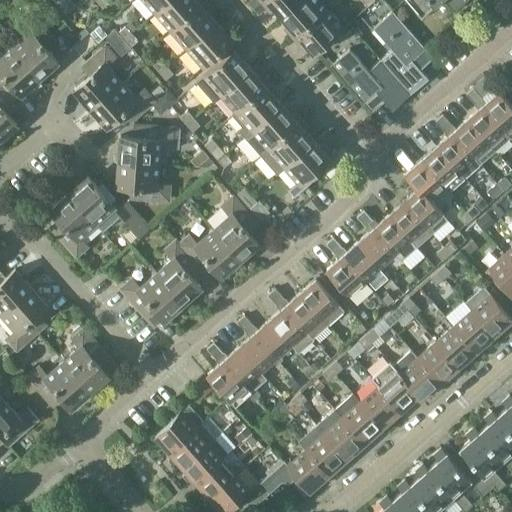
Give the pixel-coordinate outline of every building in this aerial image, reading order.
[(144,0),(155,12),(167,0),(144,0)] [(167,0),(155,12),(170,30),(204,0),(167,0)] [(204,0),(170,30),(186,48),(216,21),(207,11),(211,8),(204,0)] [(272,6),(281,16),(299,0),(262,0),(261,1),(268,9),(272,6)] [(286,29),(293,37),(327,7),(320,0),(299,0),(281,16),(290,26),(286,29)] [(406,0),(421,17),(439,0),(444,0),(454,11),(466,0),(406,0)] [(327,7),(293,37),(300,45),(304,42),(313,53),(344,26),(327,7)] [(392,48),(380,59),(410,93),(428,77),(412,59),(425,48),(392,10),(373,27),(392,48)] [(30,31),(12,47),(39,77),(58,60),(43,44),(52,36),(32,14),(22,22),(30,31)] [(131,21),(118,31),(124,38),(131,32),(136,27),(131,21)] [(216,21),(186,48),(203,67),(237,37),(229,28),(225,31),(216,21)] [(131,32),(124,38),(131,46),(138,40),(131,32)] [(74,88),(90,107),(120,80),(105,62),(114,54),(105,45),(83,65),(90,74),(74,88)] [(213,100),(220,93),(250,67),(241,57),(245,53),(237,45),(196,81),(213,100)] [(0,81),(6,76),(21,93),(39,77),(12,47),(0,57),(0,81)] [(410,93),(380,59),(368,69),(349,48),(330,64),(371,111),(380,104),(372,95),(376,91),(392,109),(410,93)] [(160,71),(167,65),(160,58),(153,64),(160,71)] [(167,65),(160,71),(166,79),(173,73),(167,65)] [(220,93),(236,111),(270,82),(263,74),(259,77),(250,67),(220,93)] [(120,80),(90,107),(107,125),(123,110),(131,119),(150,102),(160,113),(177,99),(166,87),(153,99),(145,89),(136,97),(120,80)] [(238,129),(244,136),(282,103),(273,93),(276,90),(270,82),(236,111),(232,114),(242,125),(238,129)] [(0,137),(17,123),(7,112),(17,104),(0,85),(0,137)] [(466,93),(470,98),(478,91),(473,86),(466,93)] [(511,105),(498,90),(482,104),(511,138),(511,105)] [(478,91),(470,98),(475,103),(482,96),(478,91)] [(244,136),(260,154),(301,118),(294,110),(291,113),(282,103),(244,136)] [(511,138),(482,104),(467,118),(496,150),(511,137),(511,139),(511,138)] [(187,123),(194,117),(188,110),(180,116),(187,123)] [(435,120),(440,125),(447,118),(442,114),(435,120)] [(194,117),(187,123),(193,130),(200,124),(194,117)] [(276,172),(283,165),(313,139),(304,129),(308,126),(301,118),(260,154),(276,172)] [(447,118),(440,125),(444,130),(451,123),(447,118)] [(467,118),(452,131),(480,164),(496,150),(467,118)] [(120,135),(119,159),(158,162),(160,139),(172,139),(173,126),(135,124),(134,136),(120,135)] [(452,131),(436,145),(465,177),(480,164),(452,131)] [(212,138),(205,144),(218,159),(225,153),(212,138)] [(317,169),(334,155),(326,146),(322,149),(313,139),(283,165),(297,181),(278,199),(290,213),(327,180),(317,169)] [(436,145),(421,158),(444,184),(447,182),(452,188),(465,177),(436,145)] [(225,153),(218,159),(225,166),(231,160),(225,153)] [(208,166),(214,161),(209,155),(208,156),(198,165),(199,166),(208,166)] [(405,172),(418,187),(419,187),(429,198),(430,197),(444,184),(421,158),(405,172)] [(158,162),(119,159),(117,184),(131,185),(130,197),(168,199),(169,186),(157,185),(158,162)] [(214,161),(208,166),(212,171),(217,166),(218,166),(214,161)] [(88,175),(69,192),(95,222),(114,206),(88,175)] [(244,200),(251,194),(244,186),(237,193),(244,200)] [(418,187),(403,200),(432,233),(448,219),(430,197),(429,198),(419,187),(418,187)] [(95,222),(69,192),(51,208),(60,218),(51,226),(76,255),(86,246),(78,237),(95,222)] [(251,194),(244,200),(260,219),(270,211),(259,199),(257,201),(251,194)] [(231,213),(213,229),(240,258),(258,242),(249,232),(258,224),(233,195),(223,204),(231,213)] [(403,200),(388,214),(417,246),(432,233),(403,200)] [(116,209),(139,235),(149,227),(126,201),(116,209)] [(473,203),(466,209),(473,217),(480,211),(473,203)] [(357,215),(361,220),(368,214),(364,209),(357,215)] [(473,217),(466,209),(458,216),(465,224),(473,217)] [(368,214),(361,220),(366,225),(373,219),(368,214)] [(373,227),(399,257),(401,260),(417,246),(388,214),(373,227)] [(373,227),(358,240),(381,267),(393,256),(395,260),(399,257),(373,227)] [(176,239),(175,239),(204,272),(212,264),(221,275),(240,258),(213,229),(196,244),(188,235),(179,243),(176,239)] [(326,243),(330,248),(338,241),(333,236),(326,243)] [(174,257),(156,272),(182,302),(201,286),(192,275),(200,268),(203,272),(204,272),(175,239),(166,248),(174,257)] [(358,240),(342,254),(368,284),(372,281),(369,277),(381,267),(358,240)] [(451,240),(444,246),(450,253),(457,247),(451,240)] [(338,241),(330,248),(335,252),(342,246),(338,241)] [(450,253),(444,246),(436,252),(442,259),(450,253)] [(505,247),(502,250),(511,261),(511,246),(508,250),(505,247)] [(511,261),(502,250),(498,253),(501,256),(488,268),(511,294),(511,293),(511,261)] [(368,284),(342,254),(326,268),(349,295),(362,283),(365,287),(368,284)] [(445,264),(437,270),(444,278),(451,271),(445,264)] [(0,311),(1,313),(31,287),(15,268),(0,281),(0,311)] [(444,278),(437,270),(430,277),(436,284),(444,278)] [(182,302),(156,272),(138,288),(130,279),(121,287),(146,316),(155,308),(164,319),(182,302)] [(316,277),(299,292),(328,324),(344,310),(339,304),(316,277)] [(465,301),(471,309),(493,334),(511,317),(483,285),(465,301)] [(31,287),(1,313),(17,331),(8,339),(16,348),(45,323),(37,314),(48,305),(31,287)] [(268,294),(272,299),(279,292),(275,287),(268,294)] [(279,292),(272,299),(277,304),(284,297),(279,292)] [(299,292),(284,305),(314,339),(313,337),(328,324),(299,292)] [(409,296),(401,302),(408,310),(415,303),(409,296)] [(401,302),(383,318),(390,325),(408,310),(401,302)] [(284,305),(269,319),(292,345),(298,352),(314,339),(284,305)] [(471,309),(453,325),(475,350),(493,334),(471,309)] [(237,321),(242,326),(249,319),(244,314),(237,321)] [(249,319),(242,326),(246,331),(253,324),(249,319)] [(269,319),(253,332),(279,362),(283,359),(280,355),(292,345),(269,319)] [(352,327),(358,333),(365,327),(359,320),(352,327)] [(453,325),(435,341),(457,366),(475,350),(453,325)] [(81,345),(63,360),(90,390),(108,374),(99,364),(108,356),(83,327),(73,336),(81,345)] [(373,327),(365,334),(372,341),(379,335),(373,327)] [(253,332),(238,346),(261,372),(273,361),(276,365),(279,362),(253,332)] [(372,341),(365,334),(358,340),(365,347),(372,341)] [(207,347),(211,352),(218,346),(214,341),(207,347)] [(435,341),(417,356),(439,382),(457,366),(435,341)] [(218,346),(211,352),(215,357),(223,351),(218,346)] [(238,346),(223,359),(257,398),(260,395),(255,388),(267,378),(261,372),(238,346)] [(393,365),(396,369),(421,398),(439,382),(417,356),(411,349),(393,365)] [(257,398),(223,359),(207,373),(235,406),(248,394),(253,401),(257,398)] [(336,359),(329,365),(336,373),(343,366),(336,359)] [(90,390),(63,360),(46,376),(38,367),(28,375),(53,404),(62,396),(71,407),(90,390)] [(336,373),(329,365),(322,372),(328,379),(336,373)] [(396,369),(378,384),(400,410),(417,395),(420,398),(421,398),(396,369)] [(294,390),(300,384),(292,376),(286,381),(294,390)] [(192,390),(199,398),(212,387),(205,379),(192,390)] [(378,384),(360,400),(382,425),(400,410),(378,384)] [(293,397),(300,405),(307,398),(300,391),(293,397)] [(335,408),(342,416),(364,441),(382,425),(360,400),(353,392),(335,408)] [(506,406),(496,415),(511,433),(511,396),(509,394),(505,397),(507,399),(503,402),(506,406)] [(293,397),(286,403),(291,410),(292,411),(300,405),(293,397)] [(3,399),(0,401),(0,434),(0,435),(8,444),(37,418),(28,409),(19,417),(3,399)] [(274,408),(282,418),(291,410),(283,400),(274,408)] [(218,409),(222,414),(230,408),(225,402),(218,409)] [(166,447),(169,450),(201,422),(204,420),(189,403),(181,411),(155,434),(160,440),(155,444),(159,449),(163,449),(166,447)] [(489,422),(478,431),(502,458),(511,469),(511,454),(510,451),(511,449),(511,433),(496,415),(491,409),(487,413),(489,415),(485,418),(489,422)] [(342,416),(324,432),(346,457),(364,441),(342,416)] [(178,460),(182,465),(214,437),(201,422),(169,450),(172,453),(169,456),(169,460),(173,465),(178,460)] [(236,434),(241,440),(252,432),(246,425),(236,434)] [(476,466),(467,475),(469,479),(482,495),(493,485),(497,490),(505,483),(492,467),(502,458),(478,431),(473,425),(469,429),(471,430),(467,434),(470,438),(459,448),(476,466)] [(324,432),(306,448),(328,473),(346,457),(324,432)] [(193,477),(196,481),(228,453),(214,437),(182,465),(187,470),(182,474),(186,479),(190,480),(193,477)] [(438,459),(428,468),(451,495),(464,510),(472,503),(459,488),(469,479),(467,475),(446,451),(446,452),(441,446),(437,450),(438,451),(434,455),(438,459)] [(285,460),(266,476),(275,487),(282,481),(290,482),(297,476),(309,490),(328,473),(306,448),(288,464),(285,460)] [(205,491),(209,496),(236,473),(225,461),(232,455),(229,452),(228,453),(196,481),(199,484),(196,487),(196,490),(200,495),(205,491)] [(402,490),(392,499),(402,511),(431,511),(433,511),(447,511),(441,504),(451,495),(428,468),(423,462),(419,466),(420,467),(416,470),(420,475),(410,483),(405,478),(401,481),(402,483),(398,486),(402,490)] [(236,473),(209,496),(223,511),(244,494),(249,501),(258,502),(275,487),(266,476),(260,482),(258,480),(249,488),(236,473)] [(402,511),(392,499),(387,494),(383,497),(384,499),(380,502),(384,506),(377,511),(402,511)]
